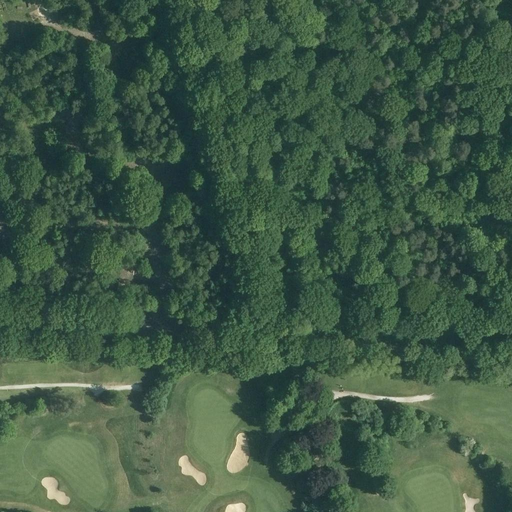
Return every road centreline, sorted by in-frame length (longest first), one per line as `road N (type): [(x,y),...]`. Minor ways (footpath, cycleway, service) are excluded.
road 1 (track): [(337,511),(187,0)]
road 2 (unclassified): [(511,357),(0,330)]
